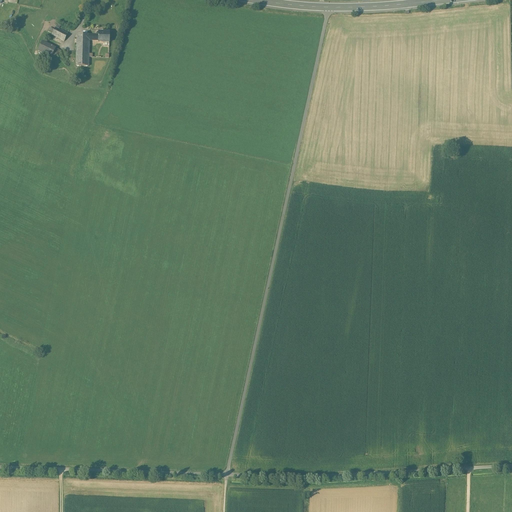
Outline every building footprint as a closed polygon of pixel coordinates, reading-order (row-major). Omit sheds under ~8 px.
[(68,34),(56,28),(55,30),(53,34),(52,35),(64,42),(68,34)] [(110,33),(99,33),(99,36),(89,35),(89,41),(98,41),(98,42),(109,43),(110,33)] [(89,35),(77,35),(76,53),(89,54),(89,41),(89,35)] [(56,49),(42,42),(38,51),(51,58),(52,57),(56,49)] [(62,51),(56,49),(52,57),(53,58),(55,54),(59,56),(62,51)] [(89,54),(76,53),(76,66),(89,67),(89,54)]
